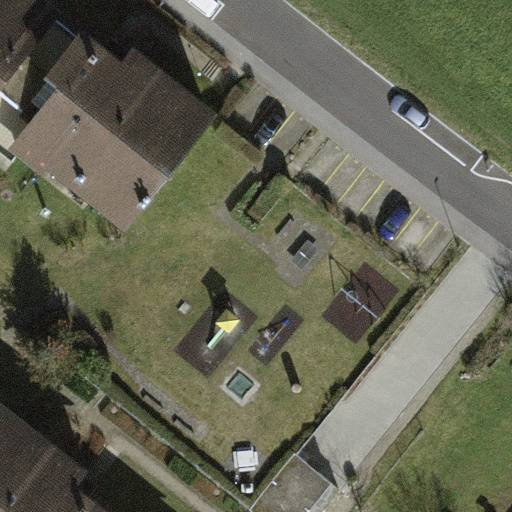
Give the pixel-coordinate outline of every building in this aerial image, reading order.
[(0,0),(0,102),(62,25),(30,0),(0,0)] [(62,25),(0,102),(0,128),(46,166),(58,151),(97,182),(90,190),(127,219),(140,203),(145,207),(154,195),(149,191),(209,116),(128,51),(118,63),(100,48),(97,52),(62,25)] [(0,411),(0,511),(98,511),(86,503),(89,499),(70,484),(79,472),(0,411)] [(448,509),(451,511),(499,511),(511,496),(511,449),(502,441),(448,509)] [(253,511),(306,511),(331,481),(297,454),(252,511),(253,511)]
